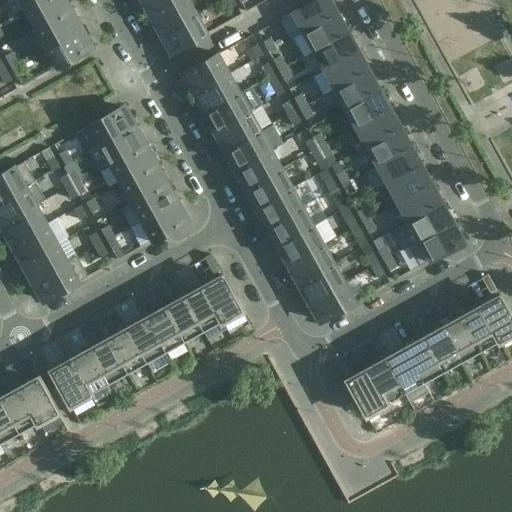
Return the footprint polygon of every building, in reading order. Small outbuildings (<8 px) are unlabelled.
[(32,6),(42,0),(17,0),(23,11),(32,6)] [(42,25),(69,10),(62,0),(42,0),(32,6),(23,11),(33,30),(42,25)] [(174,1),(176,0),(143,0),(151,14),(174,1)] [(185,20),(196,13),(188,0),(176,0),(174,1),(151,14),(161,33),(185,20)] [(236,5),(232,0),(223,0),(229,9),(236,5)] [(337,14),(328,0),(315,0),(291,14),(302,34),(337,14)] [(53,43),(79,29),(69,10),(42,25),(33,30),(44,48),(53,43)] [(207,33),(196,13),(185,20),(161,33),(172,53),(196,39),(207,33)] [(302,34),(291,14),(287,16),(282,19),(293,39),(302,34)] [(312,53),(347,33),(337,14),(302,34),(312,53)] [(90,49),(79,29),(53,43),(44,48),(55,68),(64,63),(78,55),(83,53),(90,49)] [(323,71),(358,52),(347,33),(312,53),(323,71)] [(303,58),(312,53),(302,34),(293,39),(303,58)] [(275,48),(270,38),(262,42),(268,52),(275,48)] [(257,45),(250,48),(256,59),(263,55),(257,45)] [(250,62),(256,59),(250,48),(245,51),(250,62)] [(18,63),(12,52),(5,56),(11,67),(18,63)] [(333,90),(368,71),(358,52),(323,71),(333,90)] [(229,74),(218,54),(207,60),(183,73),(194,93),(218,80),(229,74)] [(286,67),(280,57),(273,60),(279,71),(286,67)] [(23,73),(18,63),(11,67),(16,77),(23,73)] [(273,74),(268,63),(261,67),(266,78),(273,74)] [(291,78),(286,67),(279,71),(284,82),(291,78)] [(11,80),(6,70),(0,72),(0,76),(4,84),(11,80)] [(333,90),(323,71),(311,78),(322,97),(333,90)] [(344,109),(379,90),(368,71),(333,90),(344,109)] [(229,99),(240,93),(229,74),(218,80),(194,93),(205,112),(229,99)] [(266,78),(272,88),(279,84),(273,74),(266,78)] [(284,93),(279,84),(272,88),(277,97),(284,93)] [(250,87),(240,93),(229,99),(205,112),(215,131),(239,118),(250,112),(260,106),(250,87)] [(354,128),(389,109),(379,90),(344,109),(354,128)] [(307,105),(301,94),(294,98),(300,109),(307,105)] [(294,112),(289,101),(282,105),(287,116),(294,112)] [(312,115),(307,105),(300,109),(305,119),(312,115)] [(250,112),(261,131),(271,125),(260,106),(250,112)] [(133,127),(122,107),(115,111),(110,114),(95,122),(87,126),(98,146),(106,142),(133,127)] [(365,147),(400,128),(389,109),(354,128),(365,147)] [(250,137),(261,131),(250,112),(239,118),(215,131),(226,150),(250,137)] [(300,122),(294,112),(287,116),(293,126),(300,122)] [(271,125),(261,131),(271,149),(282,143),(272,124),(271,125)] [(117,161),(144,146),(133,127),(106,142),(98,146),(108,165),(117,161)] [(375,166),(410,147),(400,128),(365,147),(375,166)] [(260,156),(271,149),(261,131),(250,137),(226,150),(236,169),(260,156)] [(325,145),(319,134),(312,138),(318,148),(325,145)] [(318,148),(312,138),(305,142),(311,152),(318,148)] [(318,148),(324,159),(331,155),(325,145),(318,148)] [(108,165),(98,146),(87,152),(97,171),(108,165)] [(127,179),(154,165),(144,146),(117,161),(108,165),(119,184),(127,179)] [(386,185),(421,166),(410,147),(375,166),(386,185)] [(47,161),(54,157),(49,148),(42,152),(47,161)] [(311,152),(317,163),(324,159),(318,148),(311,152)] [(271,175),(282,168),(271,149),(260,156),(236,169),(247,188),(271,175)] [(72,161),(66,150),(59,154),(65,165),(72,161)] [(335,164),(331,155),(324,159),(328,167),(331,166),(335,164)] [(59,168),(54,157),(47,161),(52,172),(59,168)] [(328,167),(324,159),(317,163),(321,171),(326,169),(328,167)] [(62,166),(67,174),(74,171),(79,181),(84,179),(78,168),(73,160),(72,161),(65,165),(62,166)] [(24,162),(15,166),(3,173),(0,174),(0,200),(14,193),(26,186),(27,187),(35,182),(35,181),(24,162)] [(331,166),(336,175),(343,171),(338,162),(335,164),(331,166)] [(138,198),(164,184),(154,165),(127,179),(119,184),(129,203),(138,198)] [(386,185),(375,166),(364,172),(375,191),(386,185)] [(396,204),(431,185),(421,166),(386,185),(396,204)] [(281,193),(292,187),(282,168),(271,175),(247,188),(257,207),(281,193)] [(319,173),(324,181),(331,177),(326,169),(321,171),(319,173)] [(73,185),(79,181),(74,171),(67,174),(73,185)] [(349,181),(343,171),(336,175),(342,185),(349,181)] [(73,185),(67,174),(60,178),(66,189),(73,185)] [(337,188),(331,177),(324,181),(329,192),(337,188)] [(85,192),(79,181),(73,185),(78,196),(81,194),(85,192)] [(354,192),(349,181),(342,185),(347,196),(354,192)] [(35,182),(27,187),(26,186),(14,193),(0,200),(0,221),(2,224),(25,211),(37,205),(45,200),(35,182)] [(148,217),(175,203),(164,184),(138,198),(129,203),(140,222),(148,217)] [(78,196),(73,185),(66,189),(71,199),(76,197),(78,196)] [(407,223),(442,204),(431,185),(396,204),(407,223)] [(292,212),(303,206),(292,187),(281,193),(257,207),(268,226),(292,212)] [(329,192),(335,202),(342,198),(337,188),(329,192)] [(347,207),(342,198),(335,202),(340,210),(347,207)] [(99,209),(93,199),(86,203),(92,213),(99,209)] [(140,222),(129,203),(119,209),(129,228),(140,222)] [(186,222),(175,203),(148,217),(140,222),(151,242),(159,237),(186,222)] [(417,241),(417,242),(452,222),(442,204),(407,223),(417,241)] [(35,230),(47,224),(37,205),(25,211),(2,224),(12,243),(35,230)] [(86,216),(80,206),(73,209),(79,220),(86,216)] [(302,231),(313,225),(303,206),(292,212),(268,226),(278,244),(302,231)] [(340,210),(345,219),(352,215),(347,207),(340,210)] [(369,219),(364,208),(357,212),(362,223),(369,219)] [(357,226),(352,215),(345,219),(350,230),(357,226)] [(56,219),(47,224),(58,243),(66,238),(56,219)] [(313,225),(324,244),(335,238),(325,219),(313,225)] [(375,230),(369,219),(362,223),(368,233),(375,230)] [(151,242),(140,222),(129,228),(140,247),(147,244),(151,242)] [(420,266),(428,262),(463,242),(452,222),(417,242),(417,241),(408,246),(409,247),(420,266)] [(402,250),(417,241),(407,223),(392,231),(402,250)] [(46,249),(58,243),(47,224),(35,230),(12,243),(23,262),(46,249)] [(313,250),(324,244),(313,225),(302,231),(278,244),(289,264),(313,250)] [(114,236),(108,226),(101,230),(107,240),(114,236)] [(350,230),(356,240),(363,236),(357,226),(350,230)] [(101,243),(95,233),(88,237),(94,247),(101,243)] [(119,247),(114,236),(107,240),(112,251),(119,247)] [(368,245),(363,236),(356,240),(361,248),(368,245)] [(66,238),(58,243),(68,261),(76,257),(66,238)] [(373,242),(378,250),(385,246),(380,238),(373,242)] [(56,268),(68,262),(68,261),(58,243),(46,249),(23,262),(33,281),(56,268)] [(107,254),(101,243),(94,247),(100,258),(107,254)] [(323,269),(334,263),(324,244),(313,250),(289,264),(299,282),(323,269)] [(361,248),(365,257),(372,253),(368,245),(361,248)] [(390,257),(385,246),(378,250),(383,261),(390,257)] [(119,247),(112,251),(117,260),(124,256),(119,247)] [(416,269),(420,266),(409,247),(399,252),(410,272),(416,269)] [(378,264),(372,253),(365,257),(371,267),(378,264)] [(219,271),(210,254),(204,258),(213,274),(219,271)] [(68,261),(68,262),(56,268),(33,281),(44,301),(67,288),(79,281),(87,277),(76,257),(68,261)] [(396,267),(390,257),(383,261),(389,271),(396,267)] [(334,288),(345,282),(334,263),(323,269),(299,282),(310,301),(334,288)] [(384,274),(378,264),(371,267),(377,278),(384,274)] [(232,293),(241,311),(245,312),(223,272),(46,370),(50,371),(70,360),(89,349),(108,339),(127,328),(146,318),(164,307),(183,297),(202,286),(222,275),(232,293)] [(181,284),(175,274),(168,278),(174,288),(181,284)] [(232,293),(222,275),(202,286),(212,304),(221,321),(222,322),(241,311),(232,293)] [(497,291),(488,275),(481,278),(490,294),(497,291)] [(352,278),(345,282),(354,299),(362,294),(352,278)] [(354,299),(345,282),(334,288),(310,301),(321,321),(345,308),(356,302),(354,299)] [(187,295),(181,284),(174,288),(180,299),(183,297),(187,295)] [(202,286),(187,295),(183,297),(193,314),(202,331),(203,332),(222,322),(221,321),(212,304),(202,286)] [(342,379),(342,380),(343,380),(346,380),(366,369),(382,361),(385,359),(389,357),(404,348),(419,340),(423,338),(426,336),(442,327),(457,319),(461,317),(464,315),(480,307),(499,296),(509,313),(511,318),(511,312),(506,301),(501,292),(499,293),(498,294),(345,378),(342,379)] [(458,305),(452,294),(445,298),(451,308),(458,305)] [(143,305),(137,295),(130,299),(131,301),(136,309),(143,305)] [(511,318),(509,313),(499,296),(480,307),(489,324),(495,334),(498,341),(499,342),(511,334),(511,318)] [(183,297),(180,299),(164,307),(174,325),(183,342),(184,342),(203,332),(202,331),(193,314),(183,297)] [(136,309),(131,301),(116,309),(124,325),(140,316),(136,309)] [(149,316),(143,305),(136,309),(140,316),(142,320),(146,318),(149,316)] [(464,315),(458,305),(451,308),(457,319),(461,317),(464,315)] [(164,307),(149,316),(146,318),(155,335),(164,352),(165,353),(184,342),(183,342),(174,325),(164,307)] [(480,307),(464,315),(461,317),(470,335),(476,345),(477,347),(479,351),(480,352),(499,342),(498,341),(495,334),(489,324),(480,307)] [(245,312),(241,311),(222,322),(221,321),(217,313),(214,315),(198,324),(179,334),(160,345),(141,355),(123,366),(104,376),(85,386),(89,394),(89,395),(70,406),(60,388),(50,371),(46,370),(68,410),(92,396),(90,392),(88,388),(103,380),(215,318),(218,323),(220,326),(245,312)] [(241,311),(222,322),(227,331),(228,333),(248,323),(241,311)] [(420,325),(415,315),(408,319),(413,329),(420,325)] [(105,326),(99,316),(92,320),(98,330),(105,326)] [(461,317),(457,319),(442,327),(451,345),(457,355),(458,358),(461,361),(461,363),(480,352),(479,351),(477,347),(476,345),(470,335),(461,317)] [(146,318),(142,320),(127,328),(136,346),(146,363),(165,353),(164,352),(155,335),(146,318)] [(222,322),(203,332),(208,342),(227,331),(222,322)] [(426,336),(420,325),(413,329),(419,340),(423,338),(426,336)] [(111,337),(105,326),(98,330),(104,341),(108,339),(111,337)] [(249,326),(240,330),(242,334),(251,330),(249,326)] [(392,327),(377,336),(383,346),(389,357),(404,348),(392,327)] [(442,327),(426,336),(423,338),(432,355),(438,366),(439,368),(442,372),(442,373),(461,363),(461,361),(458,358),(457,355),(451,345),(442,327)] [(127,328),(111,337),(108,339),(117,356),(127,373),(127,374),(146,363),(136,346),(127,328)] [(78,331),(63,339),(71,353),(86,345),(78,331)] [(511,334),(499,342),(498,341),(495,334),(476,345),(457,355),(438,366),(419,376),(411,381),(400,387),(390,392),(381,397),(384,402),(385,403),(385,404),(366,415),(356,398),(346,380),(343,380),(342,380),(363,419),(364,419),(367,417),(388,405),(384,398),(402,389),(420,378),(439,368),(458,358),(477,347),(494,338),(498,345),(511,337),(511,334)] [(383,346),(377,336),(370,340),(376,350),(383,346)] [(63,339),(62,337),(55,341),(56,343),(61,351),(68,347),(63,339)] [(423,338),(419,340),(404,348),(414,366),(419,376),(420,378),(423,382),(423,383),(442,373),(442,372),(439,368),(438,366),(432,355),(423,338)] [(108,339),(104,341),(89,349),(99,367),(104,376),(108,383),(108,384),(127,374),(127,373),(117,356),(108,339)] [(64,357),(56,343),(40,352),(47,366),(64,357)] [(389,357),(383,346),(376,350),(382,361),(385,359),(389,357)] [(71,353),(68,347),(61,351),(64,357),(66,362),(70,360),(73,358),(71,353)] [(404,348),(389,357),(385,359),(395,376),(400,387),(402,389),(404,393),(404,394),(410,404),(429,394),(423,383),(423,382),(420,378),(419,376),(414,366),(404,348)] [(89,349),(73,358),(70,360),(80,377),(85,386),(89,394),(89,395),(108,384),(108,383),(104,376),(99,367),(89,349)] [(165,353),(146,363),(152,374),(171,363),(165,353)] [(350,372),(341,356),(335,359),(336,361),(344,375),(350,372)] [(385,359),(382,361),(366,369),(376,387),(381,397),(384,402),(385,403),(385,404),(404,394),(404,393),(402,389),(400,387),(395,376),(385,359)] [(70,360),(66,362),(50,371),(60,388),(70,406),(89,395),(89,394),(85,386),(80,377),(70,360)] [(16,376),(10,365),(3,369),(9,380),(16,376)] [(376,387),(366,369),(346,380),(356,398),(366,415),(385,404),(385,403),(384,402),(381,397),(376,387)] [(39,373),(0,394),(0,398),(18,388),(38,377),(57,412),(37,423),(37,422),(33,416),(14,426),(0,434),(0,439),(32,421),(36,428),(62,414),(39,373)] [(21,386),(16,376),(9,380),(14,390),(18,388),(21,386)] [(38,377),(21,386),(18,388),(28,406),(33,416),(37,422),(37,423),(57,412),(48,395),(38,377)] [(113,393),(108,384),(89,395),(94,404),(113,393)] [(18,388),(14,390),(0,398),(0,400),(9,416),(14,426),(18,433),(19,434),(37,423),(37,422),(33,416),(28,406),(18,388)] [(94,404),(89,395),(70,406),(74,415),(94,404)] [(0,400),(0,444),(19,434),(18,433),(14,426),(9,416),(0,400)] [(57,412),(37,423),(44,435),(63,424),(57,412)]
